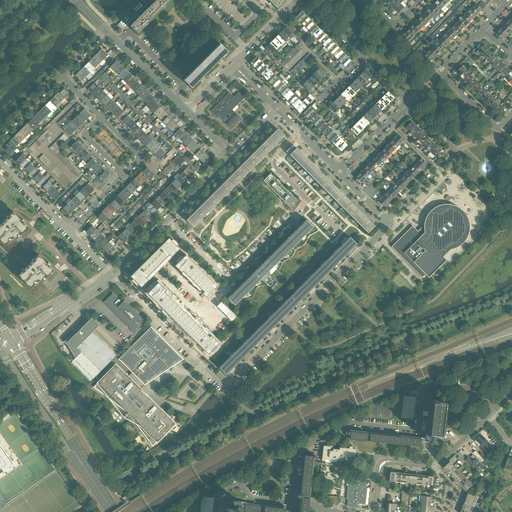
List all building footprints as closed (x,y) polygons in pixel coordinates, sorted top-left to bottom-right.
[(153,4),(148,9),(156,16),(158,14),(163,9),(164,8),(164,7),(165,7),(171,0),(154,0),(156,1),(153,4)] [(283,0),(265,0),(268,3),(269,1),(277,9),(285,1),(283,0)] [(395,0),(390,5),(394,10),(400,4),(396,0),(395,0)] [(439,0),(438,0),(435,4),(441,10),(445,6),(439,0)] [(400,4),(394,10),(399,14),(405,8),(400,4)] [(431,8),(437,14),(439,15),(443,12),(441,10),(435,4),(431,8)] [(477,4),(472,8),(478,14),(483,10),(478,6),(477,4)] [(431,8),(427,12),(433,18),(437,14),(431,8)] [(472,8),(468,12),(474,18),(478,14),(472,8)] [(156,16),(148,9),(143,13),(140,16),(138,14),(136,17),(138,19),(135,22),(130,27),(138,34),(145,26),(147,25),(156,16)] [(296,18),(300,22),(306,16),(302,12),(296,18)] [(427,12),(423,16),(429,22),(433,18),(427,12)] [(468,12),(464,16),(470,22),(474,18),(468,12)] [(300,22),(304,26),(310,20),(306,16),(300,22)] [(423,16),(419,20),(425,26),(429,22),(423,16)] [(464,16),(460,20),(466,26),(470,22),(464,16)] [(308,30),(314,24),(310,20),(304,26),(308,30)] [(419,20),(414,24),(420,30),(425,26),(419,20)] [(460,20),(456,25),(462,30),(466,26),(460,20)] [(312,34),(318,28),(314,24),(308,30),(306,32),(310,36),(312,34)] [(414,24),(410,28),(416,34),(420,30),(414,24)] [(456,25),(452,29),(458,34),(462,30),(456,25)] [(501,29),(501,30),(507,35),(509,37),(511,34),(511,32),(505,25),(502,28),(501,29)] [(282,31),(290,40),(294,35),(286,27),(282,31)] [(316,38),(316,39),(323,33),(322,32),(318,28),(312,34),(316,38)] [(410,28),(406,32),(412,38),(416,34),(410,28)] [(452,29),(448,33),(454,39),(458,34),(452,29)] [(507,35),(501,30),(498,32),(497,33),(501,38),(503,40),(503,39),(507,35)] [(278,35),(284,42),(286,44),(290,40),(282,31),(282,32),(278,35)] [(446,34),(444,37),(450,43),(454,39),(448,33),(446,31),(444,32),(446,34)] [(412,38),(406,32),(402,37),(408,43),(412,38)] [(320,42),(326,36),(323,33),(316,39),(320,42)] [(274,39),(274,40),(280,46),(284,42),(278,35),(278,36),(274,39)] [(324,46),(324,47),(331,40),(330,40),(326,37),(327,36),(326,36),(320,42),(319,44),(321,46),(323,45),(324,46)] [(444,37),(439,41),(445,47),(450,43),(444,37)] [(270,43),(270,44),(276,50),(278,52),(282,48),(280,46),(274,40),(270,44),(270,43)] [(328,51),(335,45),(335,44),(334,44),(331,41),(331,40),(324,47),(325,47),(328,50),(328,51)] [(439,41),(435,45),(441,51),(445,47),(439,41)] [(191,88),(223,56),(227,52),(219,44),(183,80),(191,88)] [(276,50),(270,44),(266,48),(265,48),(272,54),(276,50)] [(434,47),(431,49),(437,55),(441,51),(435,45),(434,44),(432,45),(434,47)] [(333,55),(339,49),(335,45),(328,51),(329,51),(333,55)] [(478,51),(482,55),(488,49),(485,46),(484,45),(479,50),(478,51)] [(102,49),(97,53),(103,59),(108,55),(109,56),(111,54),(108,52),(107,54),(102,49)] [(337,59),(343,53),(339,49),(333,55),(337,59)] [(431,49),(427,53),(433,59),(437,55),(431,49)] [(482,55),(486,59),(492,54),(489,51),(488,50),(488,49),(482,55)] [(97,53),(93,58),(99,64),(103,59),(97,53)] [(341,63),(347,57),(343,53),(337,59),(341,63)] [(433,59),(427,53),(423,57),(429,63),(433,59)] [(486,59),(491,64),(496,58),(497,58),(496,58),(493,55),(492,54),(492,53),(492,54),(486,59)] [(254,67),(254,68),(260,62),(256,58),(256,57),(250,63),(250,64),(250,63),(254,67)] [(347,57),(341,63),(345,67),(351,61),(347,57)] [(93,58),(88,62),(95,68),(99,64),(93,58)] [(461,76),(467,71),(473,65),(474,63),(470,59),(469,59),(467,58),(465,59),(467,61),(467,62),(469,64),(465,69),(462,66),(456,72),(457,72),(460,75),(461,76)] [(491,64),(495,68),(500,62),(498,59),(497,59),(496,58),(491,64)] [(110,67),(114,71),(121,65),(116,61),(110,67)] [(88,62),(84,67),(90,73),(95,68),(88,62)] [(258,72),(264,66),(260,62),(254,68),(258,71),(258,72)] [(495,68),(499,72),(505,66),(502,63),(501,62),(500,62),(495,68)] [(114,71),(118,75),(124,69),(121,65),(114,71)] [(262,76),(269,70),(264,66),(258,72),(262,76)] [(312,70),(315,73),(321,79),(321,78),(325,75),(325,74),(321,70),(317,66),(312,70)] [(499,72),(503,76),(509,71),(506,68),(505,67),(505,66),(499,72)] [(84,67),(80,71),(86,77),(90,73),(84,67)] [(118,75),(123,80),(129,73),(124,69),(118,75)] [(266,80),(267,80),(273,74),(269,70),(262,76),(263,76),(266,80)] [(361,74),(367,80),(371,76),(372,76),(365,70),(361,74)] [(503,76),(507,81),(511,76),(511,73),(510,72),(509,71),(509,70),(509,71),(503,76)] [(86,77),(80,71),(75,76),(81,82),(86,77)] [(464,79),(465,80),(471,75),(467,71),(461,76),(461,77),(461,76),(464,79)] [(123,80),(127,84),(133,77),(129,73),(123,80)] [(311,77),(317,83),(321,79),(315,73),(311,76),(311,77)] [(271,84),(277,78),(273,74),(267,80),(271,84)] [(357,78),(363,84),(367,80),(361,74),(357,78)] [(469,85),(475,79),(471,75),(465,80),(465,81),(468,84),(469,85)] [(127,84),(131,88),(137,82),(133,77),(127,84)] [(308,80),(307,81),(313,87),(317,83),(311,77),(308,80)] [(275,88),(281,82),(277,78),(271,84),(275,88)] [(353,82),(359,88),(363,84),(357,78),(353,82)] [(313,87),(307,81),(305,79),(300,83),(309,91),(313,87)] [(474,89),(479,83),(475,79),(469,85),(470,85),(473,88),(474,89)] [(279,92),(285,86),(287,84),(283,80),(281,82),(275,88),(279,92)] [(131,88),(135,92),(141,86),(137,82),(131,88)] [(349,86),(355,92),(359,88),(353,82),(349,86)] [(88,89),(92,93),(99,87),(94,83),(88,89)] [(477,92),(478,93),(484,87),(479,83),(474,89),(477,92)] [(135,92),(139,96),(145,90),(141,86),(135,92)] [(283,96),(289,90),(285,86),(279,92),(283,96)] [(345,90),(351,97),(351,96),(355,92),(355,93),(355,92),(349,86),(345,90)] [(92,93),(96,97),(103,91),(99,87),(92,93)] [(481,96),(482,97),(488,92),(484,87),(478,93),(478,94),(478,93),(481,96)] [(63,88),(58,92),(64,99),(69,94),(63,88)] [(139,96),(143,100),(149,94),(145,90),(139,96)] [(287,100),(293,94),(289,90),(283,96),(287,100)] [(341,94),(347,101),(347,100),(351,97),(345,90),(345,91),(341,94)] [(96,97),(101,102),(107,95),(103,91),(96,97)] [(58,92),(54,97),(60,103),(64,99),(58,92)] [(232,110),(241,100),(243,98),(244,98),(238,92),(238,93),(234,97),(229,93),(218,105),(215,107),(214,107),(215,108),(213,111),(212,110),(210,111),(218,119),(219,117),(231,129),(232,129),(231,129),(241,119),(232,110)] [(383,96),(389,102),(390,102),(393,98),(394,98),(388,92),(387,92),(384,96),(383,96)] [(485,101),(486,102),(492,96),(488,92),(482,97),(482,98),(485,101)] [(291,104),(291,105),(297,98),(299,97),(295,93),(293,94),(287,100),(291,104)] [(143,100),(147,104),(152,99),(153,98),(149,94),(143,100)] [(337,98),(337,99),(343,105),(347,101),(341,94),(341,95),(337,99),(337,98)] [(101,102),(105,106),(111,99),(107,95),(101,102)] [(379,100),(385,106),(386,106),(385,106),(389,102),(383,96),(379,100)] [(490,105),(491,106),(496,100),(492,96),(486,102),(487,102),(490,105)] [(54,97),(50,101),(56,107),(60,103),(54,97)] [(295,109),(301,102),(297,98),(291,105),(295,108),(295,109)] [(105,106),(109,110),(115,103),(111,99),(105,106)] [(146,106),(150,110),(156,103),(152,99),(147,104),(146,106)] [(333,103),(332,103),(339,109),(343,105),(337,99),(336,99),(337,99),(333,103)] [(379,100),(375,104),(381,110),(385,106),(379,100)] [(495,110),(501,104),(496,100),(491,106),(490,106),(491,106),(494,109),(495,110)] [(50,101),(45,106),(51,112),(56,107),(50,101)] [(301,102),(295,109),(299,113),(306,107),(305,106),(301,102)] [(373,102),(369,106),(377,115),(377,114),(381,111),(381,110),(375,104),(373,102)] [(109,110),(113,114),(119,108),(115,103),(109,110)] [(150,110),(154,114),(160,108),(156,103),(150,110)] [(339,109),(332,103),(329,107),(328,107),(334,113),(335,113),(338,109),(339,109)] [(501,104),(495,110),(495,111),(495,110),(498,113),(499,114),(499,115),(504,110),(507,107),(505,105),(503,107),(501,104)] [(45,106),(41,110),(47,116),(51,112),(45,106)] [(369,106),(365,111),(373,119),(377,115),(369,106)] [(113,114),(117,118),(123,112),(119,108),(113,114)] [(154,114),(158,118),(164,112),(160,108),(154,114)] [(308,118),(314,112),(310,108),(309,108),(303,114),(304,114),(308,118),(307,118),(308,118)] [(84,109),(80,113),(86,120),(91,115),(84,109)] [(41,110),(36,114),(42,121),(47,116),(41,110)] [(361,115),(363,117),(369,123),(373,119),(365,111),(361,115)] [(117,118),(121,122),(127,116),(123,112),(117,118)] [(158,118),(162,122),(169,116),(164,112),(158,118)] [(312,122),(318,116),(314,112),(308,118),(312,122)] [(80,113),(76,117),(82,124),(86,120),(80,113)] [(36,114),(32,119),(38,125),(42,121),(36,114)] [(121,122),(125,126),(131,120),(127,116),(121,122)] [(162,122),(166,126),(172,120),(169,116),(162,122)] [(316,126),(316,127),(322,120),(318,116),(312,122),(316,126),(316,127),(316,126)] [(76,117),(72,121),(78,128),(82,124),(76,117)] [(359,121),(365,127),(369,123),(363,117),(359,121)] [(32,119),(28,123),(34,129),(38,125),(32,119)] [(125,126),(129,130),(136,124),(131,120),(125,126)] [(166,126),(170,130),(177,124),(172,120),(166,126)] [(320,130),(326,124),(322,120),(316,127),(320,130)] [(72,121),(68,125),(74,132),(78,128),(72,121)] [(355,125),(361,131),(365,127),(359,121),(355,125)] [(405,127),(410,132),(416,126),(411,121),(405,127)] [(324,135),(332,127),(328,122),(326,124),(320,130),(320,131),(320,130),(324,134),(324,135)] [(28,123),(23,128),(29,134),(34,129),(28,123)] [(129,130),(134,134),(140,128),(136,124),(129,130)] [(170,130),(174,134),(181,128),(177,124),(170,130)] [(74,132),(68,125),(67,125),(63,129),(70,136),(74,132)] [(361,131),(355,125),(351,129),(350,129),(357,135),(361,131)] [(410,132),(414,136),(420,130),(416,126),(410,132)] [(328,139),(334,133),(334,132),(336,130),(332,127),(324,135),(328,139)] [(404,137),(405,136),(406,135),(398,127),(396,129),(404,137)] [(23,128),(19,132),(25,138),(29,134),(23,128)] [(134,134),(138,139),(144,132),(140,128),(134,134)] [(174,134),(178,138),(185,132),(181,128),(174,134)] [(277,129),(199,207),(186,220),(193,227),(206,214),(284,136),(277,129)] [(414,136),(418,140),(424,134),(420,130),(414,136)] [(19,132),(14,136),(20,143),(25,138),(19,132)] [(138,139),(142,143),(148,136),(144,132),(138,139)] [(178,138),(182,143),(189,136),(185,132),(178,138)] [(332,143),(338,137),(334,133),(328,139),(332,143)] [(418,140),(422,144),(428,138),(424,134),(418,140)] [(142,143),(146,147),(154,138),(151,135),(149,137),(148,136),(142,143)] [(398,135),(394,139),(402,147),(401,148),(404,151),(406,149),(404,148),(404,147),(401,143),(403,141),(404,140),(398,135)] [(14,136),(10,141),(16,147),(20,143),(14,136)] [(185,148),(186,147),(193,140),(189,136),(182,143),(181,144),(185,148)] [(336,147),(337,147),(343,141),(342,141),(343,141),(342,141),(338,137),(332,143),(336,147)] [(146,147),(150,151),(158,142),(154,138),(146,147)] [(422,144),(426,148),(432,142),(428,138),(422,144)] [(64,144),(69,149),(74,144),(69,139),(64,144)] [(394,139),(389,143),(395,149),(398,146),(401,148),(402,147),(394,139)] [(186,147),(191,151),(197,144),(193,140),(186,147)] [(16,147),(10,141),(5,145),(8,148),(6,150),(12,156),(14,154),(12,151),(14,149),(15,150),(17,148),(16,147)] [(73,153),(74,152),(81,146),(76,141),(74,144),(69,149),(73,153)] [(343,141),(337,147),(340,151),(341,151),(347,145),(346,145),(343,141)] [(150,151),(154,155),(160,149),(162,147),(158,142),(150,151)] [(165,144),(171,150),(173,148),(167,142),(165,144)] [(426,148),(430,152),(436,146),(432,142),(426,148)] [(389,143),(385,148),(391,153),(395,149),(389,143)] [(191,151),(195,155),(201,149),(197,144),(191,151)] [(74,152),(78,156),(85,150),(81,146),(74,152)] [(436,146),(430,152),(434,156),(437,154),(439,156),(442,154),(439,151),(440,150),(436,146)] [(289,155),(362,227),(367,233),(374,226),(296,148),(289,155)] [(385,148),(381,152),(386,158),(391,153),(385,148)] [(158,159),(162,154),(164,153),(160,149),(154,155),(158,159)] [(195,155),(199,159),(205,153),(201,149),(195,155)] [(78,156),(83,160),(89,154),(85,150),(78,156)] [(381,152),(376,156),(382,162),(386,158),(381,152)] [(15,161),(20,165),(26,159),(23,157),(25,155),(23,153),(15,161)] [(205,153),(199,159),(203,163),(209,157),(205,153)] [(83,160),(86,164),(93,158),(89,154),(83,160)] [(376,156),(372,160),(378,166),(380,168),(384,164),(382,162),(376,156)] [(415,164),(412,167),(418,172),(422,168),(417,162),(414,160),(415,159),(412,156),(410,158),(413,160),(412,161),(415,164)] [(86,164),(91,168),(97,162),(93,158),(86,164)] [(421,158),(417,162),(422,168),(427,164),(421,158)] [(20,165),(24,170),(30,163),(26,159),(20,165)] [(177,165),(179,167),(185,160),(183,159),(181,161),(179,163),(177,165)] [(282,160),(278,164),(299,185),(303,182),(282,160)] [(372,160),(368,164),(374,170),(378,166),(372,160)] [(91,168),(95,173),(101,166),(97,162),(91,168)] [(24,170),(29,174),(35,168),(30,163),(24,170)] [(368,164),(364,169),(369,174),(374,170),(368,164)] [(188,167),(184,171),(190,178),(194,173),(193,173),(195,171),(190,165),(188,167)] [(95,173),(99,176),(105,170),(101,166),(95,173)] [(146,167),(142,171),(149,177),(153,173),(146,167)] [(412,167),(408,171),(414,177),(418,172),(412,167)] [(29,174),(33,178),(39,172),(35,168),(29,174)] [(364,169),(360,173),(368,182),(370,180),(367,177),(369,174),(364,169)] [(404,175),(409,181),(414,177),(408,171),(407,169),(402,173),(404,175)] [(105,170),(99,176),(103,181),(109,174),(105,170)] [(142,171),(138,175),(144,181),(149,177),(142,171)] [(184,171),(179,175),(186,182),(190,178),(184,171)] [(0,203),(12,191),(5,183),(8,180),(3,175),(1,174),(0,172),(0,203)] [(33,178),(37,183),(43,177),(39,172),(33,178)] [(367,186),(369,187),(372,185),(368,182),(360,173),(355,177),(357,179),(361,183),(363,180),(364,181),(367,185),(367,186)] [(398,181),(395,184),(401,189),(405,185),(397,177),(398,176),(395,173),(394,175),(396,177),(395,178),(398,181)] [(297,200),(270,174),(263,181),(289,207),(297,200)] [(138,175),(134,179),(140,186),(144,181),(138,175)] [(179,175),(175,179),(182,186),(186,182),(179,175)] [(399,175),(398,176),(397,177),(405,185),(409,181),(404,175),(402,177),(399,175)] [(37,183),(42,187),(48,181),(43,177),(37,183)] [(134,179),(130,183),(136,190),(140,186),(134,179)] [(175,179),(171,184),(177,190),(182,186),(175,179)] [(42,187),(46,192),(52,186),(48,181),(42,187)] [(130,183),(126,187),(132,194),(136,190),(130,183)] [(82,186),(84,188),(90,194),(94,190),(93,189),(88,184),(86,186),(84,184),(82,186)] [(171,184),(167,187),(174,194),(177,190),(171,184)] [(395,184),(391,188),(397,194),(401,189),(395,184)] [(46,192),(51,196),(57,190),(52,186),(46,192)] [(385,190),(387,192),(393,198),(397,194),(391,188),(389,186),(385,190)] [(126,187),(122,192),(128,198),(132,194),(126,187)] [(167,187),(163,192),(169,198),(174,194),(167,187)] [(84,188),(79,192),(86,198),(90,194),(84,188)] [(57,190),(51,196),(55,201),(61,195),(57,190)] [(79,192),(75,196),(82,202),(86,198),(79,192)] [(122,192),(118,195),(124,202),(128,198),(122,192)] [(163,192),(159,196),(165,202),(169,198),(163,192)] [(310,196),(338,225),(342,221),(314,192),(310,196)] [(387,192),(383,196),(388,202),(393,198),(387,192)] [(118,195),(114,200),(120,206),(124,202),(118,195)] [(75,196),(71,200),(78,206),(82,202),(75,196)] [(159,196),(155,200),(161,206),(165,202),(159,196)] [(379,201),(383,205),(384,206),(388,202),(383,196),(379,200),(379,201)] [(71,200),(67,204),(74,210),(78,206),(71,200)] [(114,200),(110,204),(116,210),(120,206),(114,200)] [(155,200),(151,204),(157,210),(161,206),(155,200)] [(63,209),(61,211),(66,215),(68,213),(69,215),(74,210),(67,204),(63,209)] [(110,204),(105,208),(112,214),(116,210),(110,204)] [(151,204),(147,208),(153,214),(157,210),(151,204)] [(438,268),(446,260),(443,257),(450,250),(451,249),(453,249),(454,249),(455,248),(456,248),(458,247),(459,246),(460,245),(461,245),(462,244),(463,243),(463,242),(464,242),(465,241),(465,240),(466,238),(467,237),(467,236),(468,235),(468,233),(469,232),(469,231),(469,230),(469,228),(469,227),(469,225),(469,224),(469,223),(469,221),(468,220),(468,219),(467,218),(467,216),(466,215),(465,214),(464,213),(464,212),(463,211),(462,210),(461,209),(460,208),(458,208),(457,207),(456,206),(455,206),(454,205),(452,205),(451,205),(450,204),(448,204),(447,204),(446,204),(444,204),(443,204),(442,205),(440,205),(439,205),(438,206),(436,206),(435,207),(434,208),(433,208),(432,209),(431,210),(430,211),(429,212),(428,213),(427,214),(427,215),(426,217),(425,218),(425,219),(425,220),(424,222),(424,223),(424,224),(424,225),(417,231),(412,226),(391,247),(422,278),(425,274),(428,278),(429,277),(438,268)] [(105,208),(101,212),(108,218),(112,214),(105,208)] [(147,208),(143,212),(149,218),(153,214),(147,208)] [(14,211),(1,224),(0,223),(0,248),(11,260),(14,256),(18,259),(27,250),(26,249),(36,239),(33,236),(37,232),(38,231),(34,226),(31,223),(30,222),(28,224),(14,211)] [(108,218),(101,212),(97,216),(103,223),(108,218)] [(143,212),(139,216),(145,222),(149,218),(143,212)] [(139,216),(134,220),(141,227),(145,222),(139,216)] [(134,220),(130,224),(137,231),(141,227),(134,220)] [(306,220),(301,225),(228,298),(235,305),(267,273),(267,272),(268,272),(313,227),(306,220)] [(130,224),(126,228),(133,235),(137,231),(130,224)] [(86,232),(90,236),(97,230),(92,225),(91,227),(87,231),(86,232)] [(126,228),(122,233),(128,239),(133,235),(126,228)] [(90,236),(94,240),(101,234),(97,230),(90,236)] [(128,239),(122,233),(118,237),(124,243),(128,239)] [(94,240),(98,244),(105,238),(101,234),(94,240)] [(340,247),(334,252),(219,367),(226,374),(356,244),(349,237),(340,246),(340,247)] [(98,244),(102,248),(109,242),(105,238),(98,244)] [(168,238),(130,276),(141,287),(179,249),(168,238)] [(102,248),(107,252),(113,246),(109,242),(102,248)] [(113,246),(107,252),(111,257),(117,250),(113,246)] [(40,254),(30,263),(26,267),(22,262),(10,274),(23,287),(22,288),(36,303),(44,295),(47,298),(52,293),(51,292),(66,277),(62,274),(56,267),(55,266),(52,264),(52,265),(51,265),(40,254)] [(185,255),(175,266),(181,273),(183,271),(203,292),(202,293),(205,297),(216,286),(206,275),(205,276),(195,265),(185,255)] [(451,265),(448,262),(446,260),(441,265),(447,270),(451,265)] [(158,282),(147,293),(158,304),(159,303),(180,324),(179,325),(208,354),(219,343),(211,335),(209,337),(164,292),(166,290),(158,282)] [(124,300),(124,301),(122,303),(113,293),(103,303),(134,333),(140,327),(139,326),(144,320),(129,305),(124,300)] [(66,344),(67,344),(71,351),(72,354),(71,354),(71,355),(71,356),(70,357),(70,358),(70,359),(71,359),(71,360),(71,361),(72,361),(72,362),(91,381),(117,355),(115,353),(93,331),(96,328),(99,325),(93,320),(91,318),(88,318),(86,319),(64,342),(66,344)] [(151,327),(119,360),(132,372),(128,376),(116,364),(93,387),(95,389),(127,412),(152,446),(175,424),(159,408),(145,394),(144,393),(141,390),(139,388),(181,361),(183,359),(151,327)] [(404,397),(401,417),(407,417),(407,416),(413,416),(415,400),(409,399),(409,397),(404,397)] [(429,442),(430,442),(431,442),(431,444),(437,445),(437,443),(437,441),(438,438),(438,437),(438,435),(440,435),(440,430),(440,428),(443,408),(443,402),(438,402),(435,401),(436,400),(432,399),(432,400),(432,401),(431,401),(431,408),(428,429),(428,434),(429,434),(429,435),(426,435),(425,438),(426,439),(428,439),(429,439),(429,442)] [(350,439),(421,447),(422,439),(418,439),(415,439),(415,438),(412,438),(412,439),(409,438),(405,437),(405,438),(402,438),(403,437),(399,437),(396,437),(396,436),(392,436),(390,436),(386,435),(386,436),(383,435),(380,434),(380,435),(377,435),(377,434),(373,434),(370,434),(367,433),(367,434),(364,433),(360,432),(360,433),(357,433),(357,432),(354,432),(351,432),(351,431),(351,430),(347,430),(347,432),(346,432),(345,432),(345,433),(345,434),(346,434),(346,435),(350,435),(350,439)] [(477,440),(487,451),(492,446),(481,435),(477,440)] [(0,473),(13,465),(0,445),(0,473)] [(341,461),(343,448),(342,448),(339,447),(339,448),(339,449),(333,449),(332,451),(329,451),(330,446),(323,446),(323,450),(322,456),(322,461),(325,461),(325,463),(324,463),(331,464),(331,462),(338,463),(338,460),(341,461)] [(343,448),(341,461),(344,461),(345,459),(348,459),(348,457),(351,457),(355,458),(355,456),(355,455),(355,453),(355,451),(356,449),(352,449),(351,449),(351,446),(349,446),(349,448),(346,448),(343,448)] [(483,459),(485,456),(482,452),(479,455),(476,451),(473,453),(482,462),(484,460),(483,459)] [(297,511),(296,511),(307,511),(309,504),(309,495),(308,495),(312,459),(316,460),(317,460),(317,459),(317,458),(317,457),(316,457),(312,457),(312,456),(305,455),(302,484),(301,484),(299,494),(300,494),(300,495),(298,495),(298,497),(301,498),(301,503),(300,511),(297,511)] [(474,470),(477,467),(475,465),(479,461),(476,458),(472,461),(468,457),(465,459),(474,470)] [(503,470),(509,472),(511,463),(511,458),(508,458),(503,470)] [(443,468),(447,472),(454,465),(450,461),(443,468)] [(447,472),(451,476),(457,469),(454,465),(447,472)] [(451,476),(455,480),(461,473),(457,469),(451,476)] [(455,480),(459,484),(465,477),(461,473),(455,480)] [(459,484),(462,487),(469,481),(465,477),(459,484)] [(348,486),(347,496),(353,497),(366,498),(367,488),(365,488),(366,482),(350,480),(349,486),(348,486)] [(469,481),(462,487),(466,491),(473,485),(469,481)] [(467,493),(465,498),(476,502),(477,498),(475,497),(475,496),(467,493)] [(200,511),(211,511),(213,499),(202,497),(200,511)] [(353,497),(352,506),(355,507),(355,508),(358,508),(359,504),(365,504),(365,505),(365,504),(366,498),(353,497)] [(239,511),(239,510),(238,510),(238,508),(241,508),(242,506),(242,505),(241,505),(240,505),(240,502),(238,501),(237,501),(237,499),(230,498),(230,499),(229,509),(228,509),(227,509),(227,511),(239,511)] [(465,498),(463,503),(471,506),(474,507),(476,502),(465,498)] [(463,503),(461,508),(469,511),(471,506),(463,503)]
